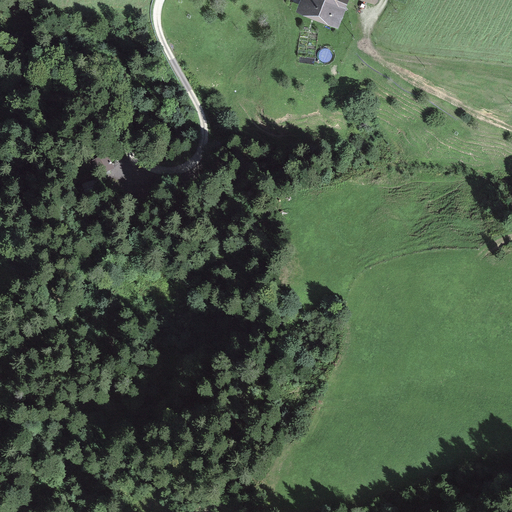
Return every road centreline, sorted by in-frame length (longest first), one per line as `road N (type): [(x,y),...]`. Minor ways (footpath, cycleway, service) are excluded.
road 1 (track): [(0,86),(87,104),(146,166),(188,166),(204,129),(159,33),(160,0)]
road 2 (track): [(384,0),(366,35),(378,57),(511,127)]
road 3 (track): [(372,51),(511,66)]
